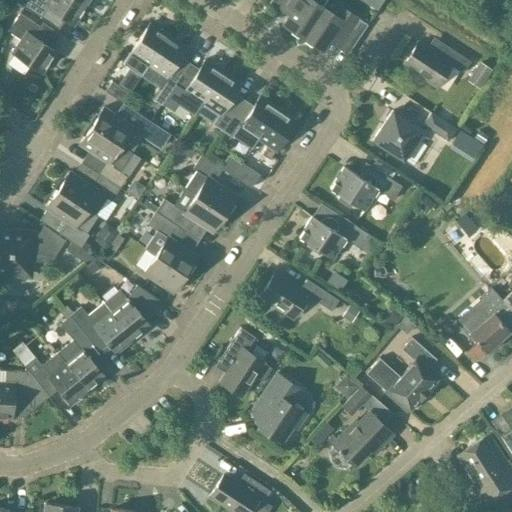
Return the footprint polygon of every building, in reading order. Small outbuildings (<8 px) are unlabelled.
[(74,26),(86,7),(74,0),(17,0),(17,2),(41,17),(47,8),(74,26)] [(290,0),(296,4),(283,25),(302,38),(322,7),(311,0),(290,0)] [(335,30),(355,43),(367,25),(339,6),(333,14),(322,7),(302,38),(321,51),(335,30)] [(8,31),(21,39),(11,53),(42,74),(56,52),(39,41),(45,31),(19,14),(8,31)] [(129,54),(125,61),(123,63),(141,75),(167,36),(149,24),(129,54)] [(183,71),(175,65),(186,48),(167,36),(141,75),(159,87),(151,98),(161,105),(168,95),(183,71)] [(436,87),(452,63),(464,71),(471,61),(434,37),(427,47),(417,41),(402,65),(436,87)] [(186,92),(202,103),(222,72),(204,60),(193,77),(183,71),(168,95),(179,102),(186,92)] [(467,81),(479,89),(492,70),(479,62),(467,81)] [(244,99),(235,93),(241,84),(222,72),(202,103),(195,113),(223,131),(244,99)] [(104,91),(122,103),(129,93),(111,81),(104,91)] [(251,148),(257,139),(277,108),(259,96),(253,106),(244,99),(223,131),(233,138),(234,137),(251,148)] [(103,108),(91,126),(120,145),(132,127),(103,108)] [(257,139),(267,146),(261,154),(270,160),(276,151),(275,151),(296,121),(277,108),(257,139)] [(372,142),(403,162),(423,131),(392,110),(372,142)] [(448,142),(456,129),(430,113),(422,125),(448,142)] [(136,130),(160,147),(169,133),(145,117),(136,130)] [(120,145),(91,126),(79,144),(89,150),(81,163),(98,174),(104,178),(120,188),(128,176),(120,171),(132,153),(120,145)] [(478,131),(474,137),(483,142),(487,137),(478,131)] [(184,188),(194,195),(224,214),(236,196),(214,181),(222,170),(215,165),(206,159),(201,155),(192,168),(196,170),(184,188)] [(86,209),(95,214),(106,197),(111,200),(120,188),(104,178),(98,174),(81,163),(73,174),(69,172),(57,190),(86,209)] [(260,175),(241,163),(232,176),(250,188),(260,175)] [(366,163),(357,176),(344,167),(329,189),(363,211),(377,190),(393,199),(401,186),(366,163)] [(511,177),(510,179),(511,180),(511,183),(497,199),(511,214),(511,177)] [(81,216),(86,209),(57,190),(45,208),(67,222),(59,234),(72,242),(80,248),(89,235),(82,230),(85,226),(81,216)] [(194,195),(183,211),(164,198),(155,212),(182,230),(190,218),(212,232),(224,214),(194,195)] [(424,195),(416,205),(424,211),(432,201),(424,195)] [(184,274),(196,256),(174,242),(182,230),(155,212),(147,224),(156,230),(145,247),(155,255),(184,274)] [(311,216),(298,237),(308,244),(305,247),(319,256),(321,252),(331,259),(345,239),(357,247),(367,233),(342,217),(333,231),(311,216)] [(0,273),(29,276),(31,261),(50,262),(65,240),(43,226),(37,236),(33,236),(33,233),(0,230),(0,273)] [(101,256),(108,261),(124,239),(117,234),(101,256)] [(172,292),(184,274),(155,255),(143,272),(172,292)] [(494,315),(472,334),(487,352),(511,330),(501,318),(511,310),(511,311),(511,266),(490,286),(492,288),(480,299),(494,315)] [(293,319),(308,295),(331,311),(338,300),(307,279),(300,289),(274,273),(259,297),(293,319)] [(149,326),(137,311),(145,306),(153,311),(160,301),(137,284),(126,298),(119,289),(102,303),(109,312),(132,340),(149,326)] [(115,354),(132,340),(109,312),(102,303),(87,315),(80,306),(69,316),(96,348),(105,341),(115,354)] [(65,363),(64,363),(87,391),(104,377),(87,355),(96,348),(69,316),(60,324),(72,339),(56,352),(65,363)] [(272,368),(246,351),(255,337),(240,328),(226,349),(236,356),(219,382),(240,396),(254,376),(262,381),(272,368)] [(415,361),(400,376),(379,357),(366,372),(407,410),(419,397),(420,398),(427,390),(426,389),(438,376),(429,368),(437,359),(412,337),(402,349),(415,361)] [(24,351),(17,356),(24,365),(23,366),(27,371),(48,397),(57,390),(70,405),(87,391),(64,363),(49,375),(35,357),(31,360),(24,351)] [(318,353),(313,358),(319,364),(324,358),(318,353)] [(0,418),(11,420),(13,391),(25,392),(24,400),(32,410),(48,397),(27,371),(26,371),(0,370),(0,418)] [(306,414),(301,411),(303,407),(295,402),(293,405),(291,404),(300,390),(276,373),(261,396),(273,404),(257,428),(281,443),(292,427),(295,429),(306,414)] [(342,406),(351,414),(370,395),(361,386),(342,406)] [(511,407),(494,419),(511,447),(511,407)] [(333,446),(327,452),(329,460),(332,464),(336,467),(341,469),(346,469),(351,463),(354,466),(372,446),(376,450),(392,434),(369,411),(358,423),(355,420),(336,440),(333,437),(329,441),(333,446)] [(320,441),(332,426),(324,420),(312,435),(320,441)] [(511,487),(511,468),(490,434),(458,455),(454,449),(439,459),(453,482),(466,474),(486,504),(511,487)] [(244,474),(237,484),(223,475),(209,496),(232,511),(247,511),(257,497),(264,502),(271,492),(244,474)]
